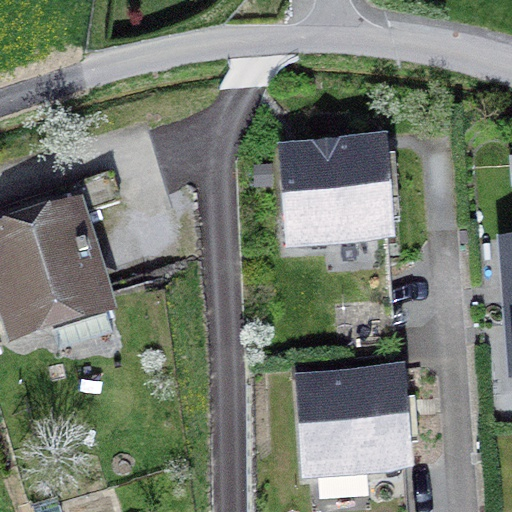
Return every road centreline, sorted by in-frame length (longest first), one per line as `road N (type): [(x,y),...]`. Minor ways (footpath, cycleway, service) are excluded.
road 1 (unclassified): [(511,73),(429,46),(333,36),(186,47),(0,94)]
road 2 (residential): [(463,511),(441,225)]
